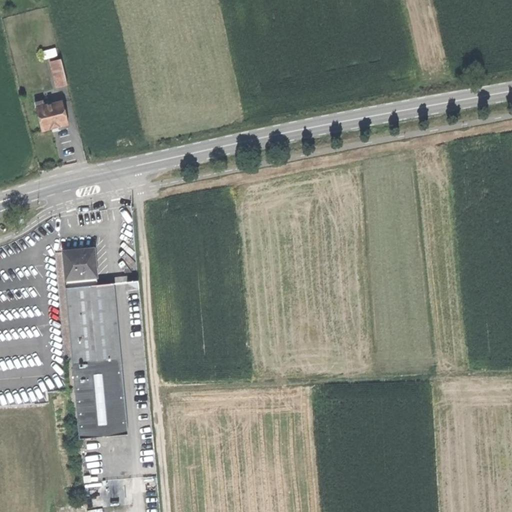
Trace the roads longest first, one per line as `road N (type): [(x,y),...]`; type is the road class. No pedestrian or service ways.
road 1 (secondary): [(0,202),(511,86)]
road 2 (track): [(155,390),(511,375)]
road 3 (track): [(137,165),(165,511)]
